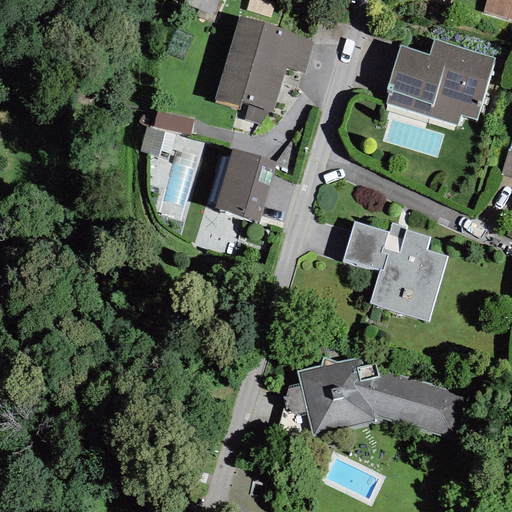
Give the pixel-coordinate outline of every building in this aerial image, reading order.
[(511,0),(484,0),(481,12),(511,20),(511,0)] [(291,32),(238,16),(213,98),(239,106),(241,102),(272,111),(285,68),(304,74),(314,42),(290,34),(291,32)] [(495,58),(433,39),(429,55),(399,46),(386,89),(390,90),(386,104),(457,126),(460,116),(476,120),(495,58)] [(268,112),(247,106),(242,120),(259,125),(268,112)] [(156,128),(193,129),(193,113),(156,112),(156,128)] [(171,155),(174,130),(145,127),(143,152),(171,155)] [(277,162),(231,148),(213,209),(259,222),(277,162)] [(430,238),(405,230),(406,228),(391,223),(389,232),(354,222),(343,259),(379,270),(369,304),(428,321),(447,257),(426,251),(430,238)] [(320,366),(296,371),(311,435),(374,422),(373,415),(456,438),(468,398),(378,371),(375,364),(363,366),(361,356),(336,362),(322,357),(320,366)]
